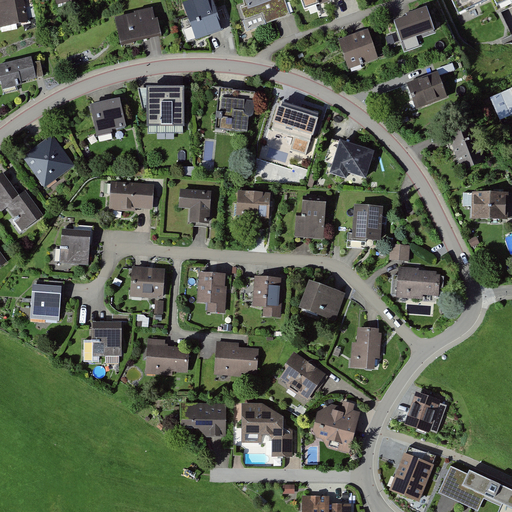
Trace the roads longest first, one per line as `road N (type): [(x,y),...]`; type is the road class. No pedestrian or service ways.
road 1 (residential): [(0,138),(50,103),(144,69),(204,64),(305,84),(387,138),(415,174),(476,297)]
road 2 (residential): [(109,247),(322,262),(343,269),(424,352)]
road 3 (residential): [(211,475),(0,455)]
road 4 (residential): [(211,475),(364,476)]
road 5 (residential): [(364,476),(375,429),(424,352)]
